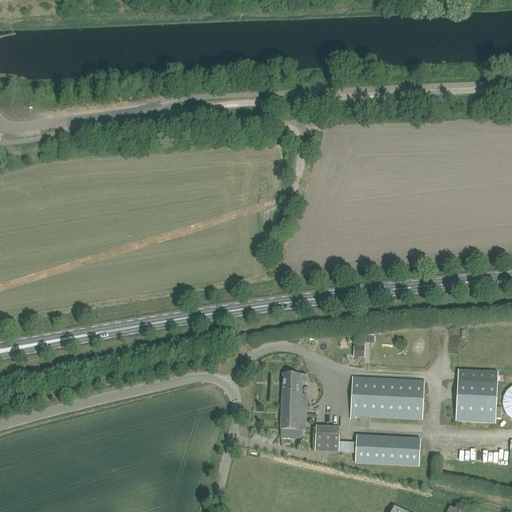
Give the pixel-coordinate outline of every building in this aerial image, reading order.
[(355,347),(354,357),(364,357),(364,348),(355,347)] [(459,382),(457,422),(495,424),(497,384),(498,374),(498,372),(459,371),(459,382)] [(307,375),(283,374),(280,439),(292,439),(292,431),(306,432),(307,395),(302,394),(303,383),(306,383),(307,375)] [(421,421),(423,382),(353,379),(351,418),(421,421)] [(511,387),(507,392),(504,397),(503,404),(504,410),(507,416),(511,420),(511,387)] [(355,463),(419,467),(421,440),(357,436),(357,444),(339,443),(340,428),(316,427),(315,452),(356,453),(355,463)]
